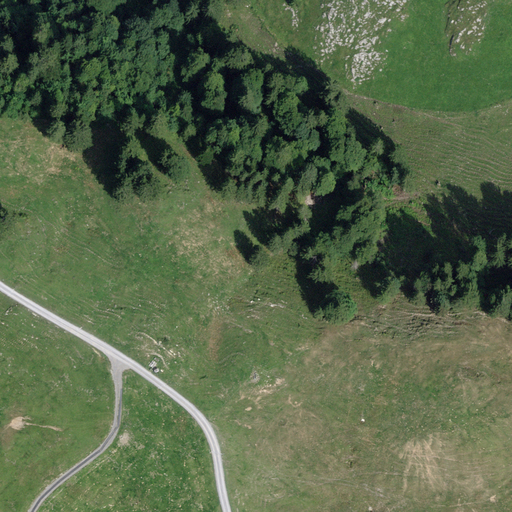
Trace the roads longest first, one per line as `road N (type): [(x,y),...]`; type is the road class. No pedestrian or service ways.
road 1 (track): [(227,511),(211,433),(118,357)]
road 2 (track): [(34,511),(106,449),(117,428),(118,357)]
road 3 (track): [(118,357),(0,284)]
